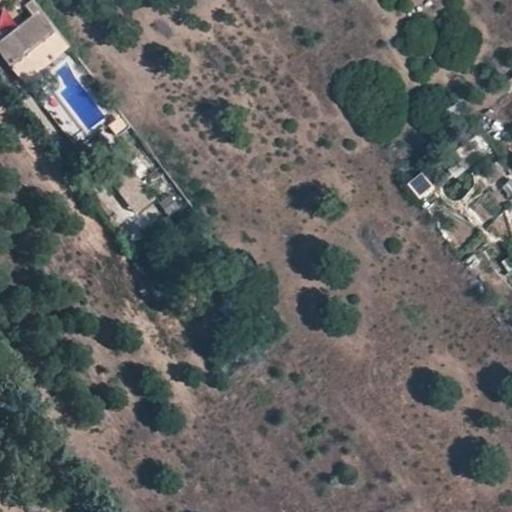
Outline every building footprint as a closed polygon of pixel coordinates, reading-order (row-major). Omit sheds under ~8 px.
[(57,29),(40,7),(0,38),(0,52),(16,72),(25,65),(19,59),(36,45),(48,61),(68,44),(57,29)] [(25,65),(16,72),(23,81),(48,61),(36,45),(19,59),(25,65)] [(131,125),(122,113),(108,124),(117,136),(131,125)] [(124,164),(109,176),(137,210),(151,199),(124,164)] [(422,199),(437,188),(424,171),(409,182),(422,199)]
